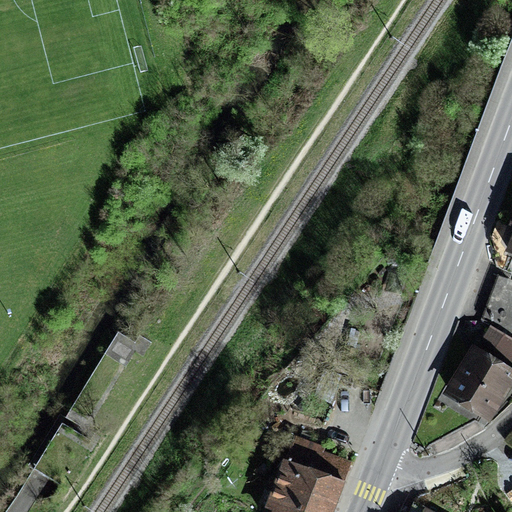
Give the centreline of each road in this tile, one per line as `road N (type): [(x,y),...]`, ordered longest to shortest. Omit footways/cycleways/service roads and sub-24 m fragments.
road 1 (primary): [(511,123),(383,463)]
road 2 (residential): [(511,419),(453,461),(405,469),(383,463)]
